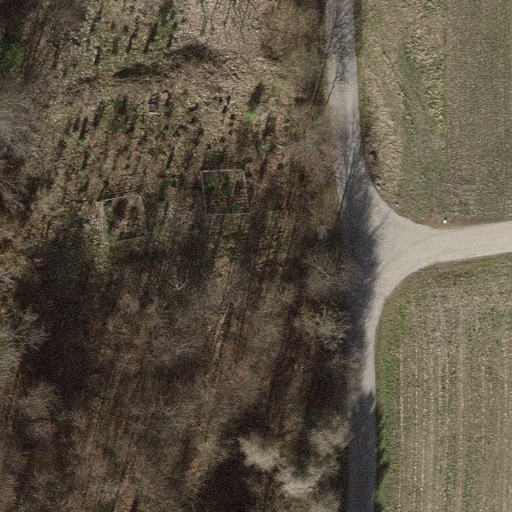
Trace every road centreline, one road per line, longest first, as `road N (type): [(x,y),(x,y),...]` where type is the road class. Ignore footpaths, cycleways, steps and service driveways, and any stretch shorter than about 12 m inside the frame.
road 1 (track): [(342,0),(390,511)]
road 2 (track): [(366,266),(511,244)]
